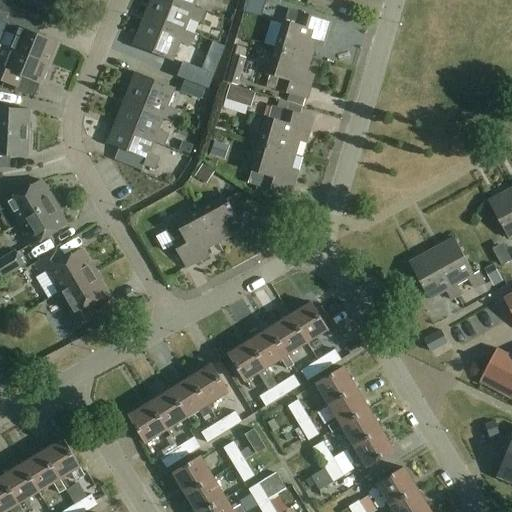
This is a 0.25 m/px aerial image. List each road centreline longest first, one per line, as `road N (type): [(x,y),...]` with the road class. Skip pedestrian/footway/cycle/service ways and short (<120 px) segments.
road 1 (residential): [(174,319),(69,133),(119,0)]
road 2 (residential): [(483,511),(322,247)]
road 3 (residential): [(322,247),(397,0)]
road 4 (residential): [(174,319),(322,247)]
road 5 (residential): [(147,511),(66,378)]
road 6 (residential): [(66,378),(174,319)]
